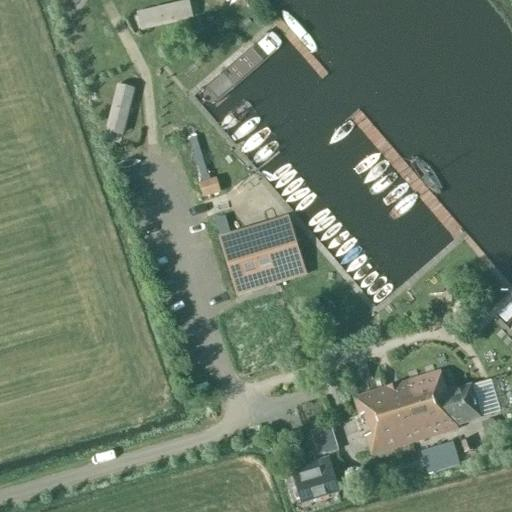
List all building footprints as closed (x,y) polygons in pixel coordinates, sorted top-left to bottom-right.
[(218,192),(215,182),(202,186),(205,196),(218,192)] [(209,215),(231,207),(226,192),(204,200),(209,215)] [(290,217),(217,240),(235,297),(308,275),(290,217)] [(445,395),(439,374),(353,398),(370,457),(456,433),(454,428),(480,421),(470,388),(445,395)] [(334,426),(312,430),(317,457),(339,453),(334,426)] [(453,443),(421,453),(428,476),(460,466),(453,443)] [(316,473),(314,466),(298,471),(300,478),(293,480),(300,503),(336,493),(329,469),(316,473)]
